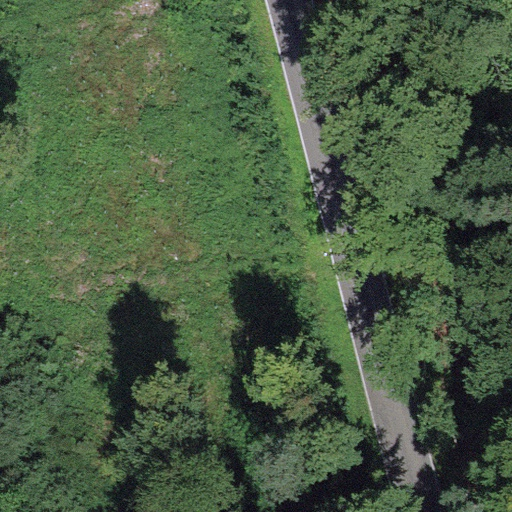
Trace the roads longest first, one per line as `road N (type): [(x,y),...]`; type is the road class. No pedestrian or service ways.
road 1 (unclassified): [(425,511),(302,0)]
road 2 (track): [(511,230),(320,55)]
